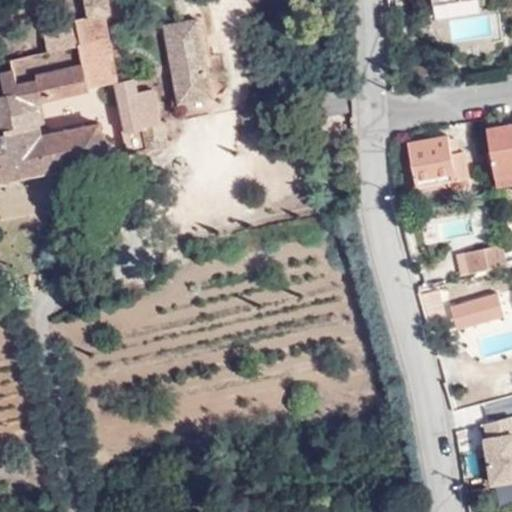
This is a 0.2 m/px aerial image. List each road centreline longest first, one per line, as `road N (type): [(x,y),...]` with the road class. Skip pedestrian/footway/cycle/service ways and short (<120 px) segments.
road 1 (residential): [(445,511),(437,405),(370,193),(372,118)]
road 2 (residential): [(372,118),(511,93)]
